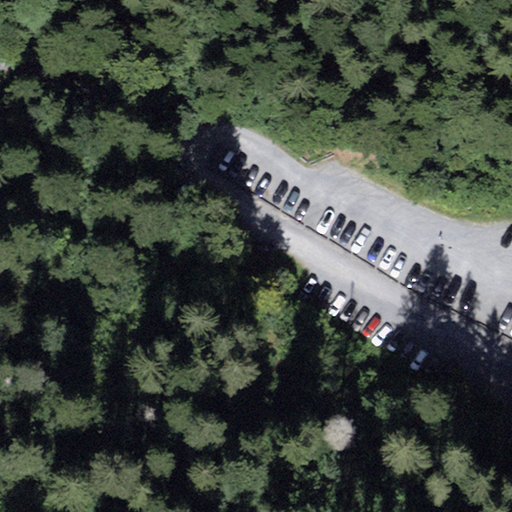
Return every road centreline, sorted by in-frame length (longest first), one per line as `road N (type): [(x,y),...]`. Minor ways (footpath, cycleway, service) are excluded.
road 1 (track): [(336,227),(270,285),(182,298),(109,384),(71,445),(46,511)]
road 2 (unclassified): [(511,334),(196,148)]
road 3 (track): [(182,298),(0,170)]
road 4 (track): [(196,148),(0,87)]
